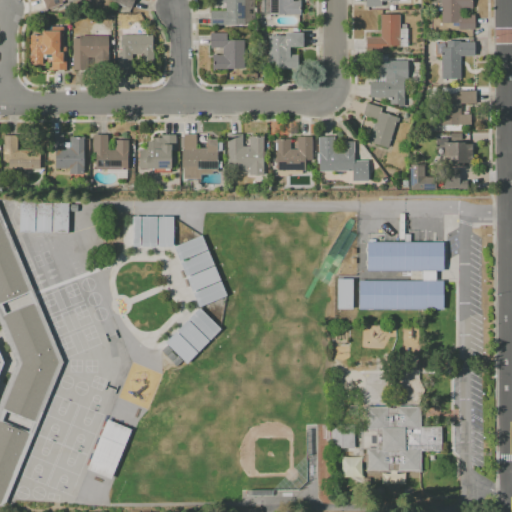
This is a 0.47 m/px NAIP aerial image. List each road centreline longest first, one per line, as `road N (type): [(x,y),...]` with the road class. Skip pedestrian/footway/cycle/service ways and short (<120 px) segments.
road 1 (residential): [(511,407),(503,0)]
road 2 (residential): [(329,99),(0,103)]
